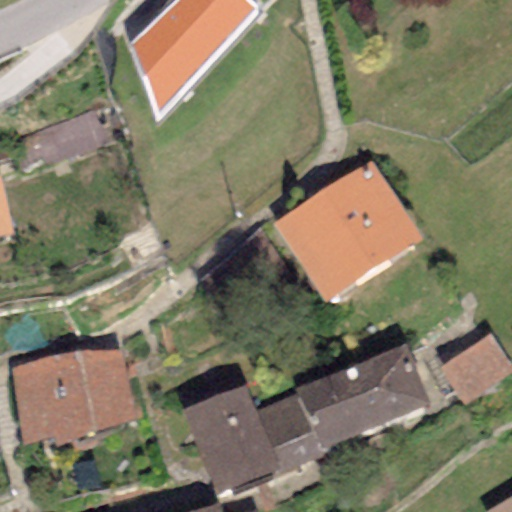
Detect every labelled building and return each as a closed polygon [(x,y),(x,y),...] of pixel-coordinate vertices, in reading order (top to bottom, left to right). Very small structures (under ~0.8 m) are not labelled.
[(233,0),(184,0),(129,53),(161,127),(257,24),(233,0)] [(370,170),(272,232),(326,315),(422,251),(370,170)] [(0,246),(16,243),(1,180),(0,180),(0,246)] [(123,357),(13,376),(25,451),(56,447),(55,455),(137,432),(123,357)] [(244,396),(179,421),(218,506),(322,467),(322,464),(428,418),(403,358),(253,414),(244,396)] [(467,435),(511,414),(511,385),(502,363),(446,388),(467,435)]
